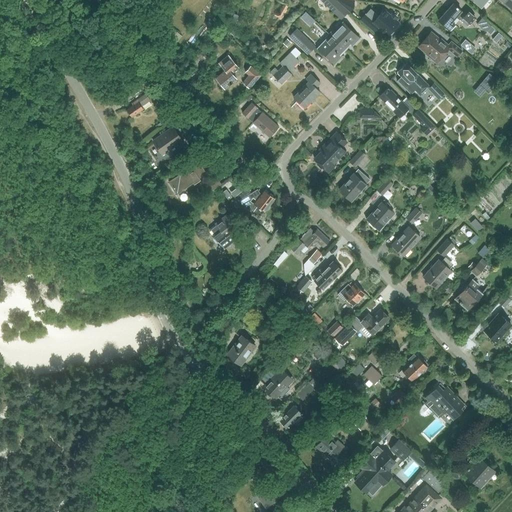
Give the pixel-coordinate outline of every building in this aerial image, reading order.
[(321,0),(336,14),(342,7),(334,0),(321,0)] [(336,0),(349,12),(354,0),(336,0)] [(511,0),(500,0),(504,3),(511,10),(511,0)] [(453,3),(438,20),(450,31),(455,25),(452,22),(456,17),(459,20),(463,22),(465,20),(470,24),(475,18),(466,10),(464,13),(463,13),(461,11),(453,3)] [(367,13),(361,19),(371,28),(375,24),(386,33),(396,22),(383,11),(379,16),(375,20),(367,13)] [(305,12),(301,17),(309,25),(314,20),(305,12)] [(482,17),(477,24),(485,32),(486,30),(489,27),(491,25),(482,17)] [(332,30),(328,33),(344,49),(349,44),(356,36),(341,22),(333,31),(332,30)] [(182,36),(172,28),(167,34),(176,42),(182,36)] [(295,29),(289,36),(308,54),(314,47),(295,29)] [(457,57),(461,51),(451,42),(447,46),(430,32),(418,47),(431,57),(431,56),(437,61),(447,49),(457,57)] [(492,39),(496,42),(502,36),(498,32),(492,39)] [(344,49),(328,33),(325,37),(326,38),(317,47),(332,62),(339,54),(344,49)] [(473,47),(465,40),(460,44),(469,52),(473,47)] [(203,47),(198,53),(202,56),(207,51),(203,47)] [(300,54),(294,48),(279,63),(282,66),(277,70),(274,67),(270,72),(281,84),(291,74),(288,71),(298,61),(295,58),(300,54)] [(225,70),(215,78),(224,88),(236,79),(231,72),(238,67),(228,55),(219,62),(225,70)] [(402,75),(397,80),(410,94),(415,89),(418,92),(420,95),(430,86),(407,63),(406,63),(398,72),(402,75)] [(190,76),(195,71),(189,64),(184,69),(190,76)] [(248,75),(242,83),(249,89),(261,75),(250,65),(245,72),(248,75)] [(498,66),(494,70),(501,76),(505,71),(498,66)] [(138,74),(130,80),(135,86),(139,83),(140,84),(144,82),(138,74)] [(308,81),(293,96),(305,108),(320,93),(315,88),(320,83),(310,74),(305,79),(308,81)] [(483,80),(479,85),(488,93),(493,88),(483,80)] [(428,89),(438,99),(444,93),(433,83),(428,89)] [(385,88),(378,95),(379,96),(384,101),(392,109),(392,110),(399,117),(407,109),(412,114),(412,115),(422,126),(421,127),(420,128),(426,135),(428,133),(434,127),(428,121),(405,98),(402,100),(390,89),(388,91),(387,90),(386,89),(385,88)] [(145,94),(136,99),(141,106),(149,100),(150,99),(156,95),(152,89),(146,93),(145,94)] [(126,109),(131,117),(143,109),(141,106),(137,100),(132,104),(133,105),(126,109)] [(258,108),(252,103),(242,113),(247,118),(248,117),(253,122),(269,137),(278,127),(258,109),(258,108)] [(359,117),(379,118),(381,118),(371,108),(362,107),(359,110),(359,117)] [(178,146),(183,143),(172,127),(153,141),(162,154),(176,144),(178,146)] [(314,159),(329,172),(336,165),(334,163),(346,151),(342,148),(347,143),(336,132),(324,145),(326,147),(314,159)] [(184,153),(187,158),(197,151),(193,146),(184,153)] [(391,147),(387,151),(392,155),(395,152),(391,147)] [(349,162),(354,167),(365,155),(360,150),(349,162)] [(198,177),(205,173),(197,162),(188,168),(187,166),(179,171),(181,173),(168,182),(176,193),(183,188),(185,190),(200,179),(198,177)] [(369,180),(358,169),(354,173),(339,190),(350,200),(365,183),(366,184),(369,180)] [(162,171),(153,177),(155,179),(164,173),(162,171)] [(233,175),(229,179),(234,186),(239,182),(233,175)] [(216,178),(205,186),(209,192),(221,184),(216,178)] [(377,190),(382,195),(392,183),(387,179),(377,190)] [(427,183),(423,187),(429,193),(434,189),(427,183)] [(258,219),(274,198),(264,191),(261,195),(257,189),(246,196),(241,199),(239,201),(244,208),(249,205),(250,207),(248,209),(252,213),(251,214),(258,219)] [(384,199),(382,202),(367,218),(379,229),(393,212),(388,207),(390,205),(384,199)] [(407,218),(412,223),(421,212),(416,207),(407,218)] [(236,208),(231,212),(236,218),(242,213),(236,208)] [(208,229),(214,237),(217,241),(218,241),(224,248),(235,239),(229,231),(236,225),(234,222),(233,223),(227,215),(208,229)] [(170,222),(160,225),(165,243),(176,239),(170,222)] [(391,245),(403,255),(420,237),(408,226),(391,245)] [(317,241),(318,242),(323,247),(326,243),(326,244),(329,241),(316,229),(314,232),(311,229),(300,241),(299,240),(291,249),(297,254),(305,245),(310,249),(317,241)] [(454,245),(448,240),(447,239),(437,250),(444,255),(454,245)] [(307,259),(313,264),(322,252),(316,248),(307,259)] [(281,255),(277,261),(280,264),(285,258),(281,255)] [(476,275),(487,262),(482,258),(476,265),(471,270),(471,271),(476,275)] [(438,259),(423,276),(436,288),(451,270),(449,268),(440,261),(438,259)] [(321,269),(312,278),(323,289),(326,286),(327,287),(331,282),(330,282),(342,270),(340,269),(341,267),(338,265),(337,265),(333,261),(323,271),(321,269)] [(473,262),(467,268),(471,271),(471,270),(476,265),(473,262)] [(296,287),(303,292),(312,282),(306,276),(296,287)] [(455,299),(467,309),(481,292),(475,287),(478,284),(472,279),(455,299)] [(347,283),(339,292),(342,296),(345,299),(349,302),(352,305),(365,293),(355,283),(351,287),(347,283)] [(505,295),(498,302),(504,307),(507,304),(511,300),(510,299),(505,295)] [(350,325),(335,340),(341,346),(356,331),(357,332),(363,326),(372,335),(389,318),(380,309),(372,318),(368,313),(364,318),(361,320),(356,316),(356,315),(348,323),(350,325)] [(316,326),(322,320),(314,313),(309,318),(316,326)] [(499,314),(484,330),(496,341),(511,324),(499,314)] [(327,330),(333,336),(342,327),(336,321),(327,330)] [(301,331),(297,335),(301,339),(305,334),(301,331)] [(228,354),(241,365),(255,346),(241,336),(228,354)] [(327,343),(315,355),(319,360),(332,348),(327,343)] [(287,345),(280,353),(284,357),(292,349),(287,345)] [(367,356),(375,364),(379,359),(371,351),(367,356)] [(406,375),(412,381),(426,367),(427,367),(428,364),(424,360),(421,362),(417,357),(417,358),(413,354),(408,360),(411,363),(403,370),(402,369),(398,373),(402,377),(406,375)] [(339,356),(334,362),(342,370),(348,364),(339,356)] [(364,368),(359,363),(351,372),(356,376),(364,368)] [(363,374),(374,384),(381,375),(371,365),(363,374)] [(281,368),(263,386),(275,398),(293,379),(281,368)] [(308,381),(296,394),(303,400),(314,388),(318,391),(321,387),(312,378),(309,382),(308,381)] [(445,412),(453,419),(465,407),(444,385),(443,386),(439,382),(424,397),(427,400),(424,403),(420,407),(419,411),(420,415),(424,416),(428,415),(432,412),(438,418),(445,412)] [(390,397),(397,404),(406,396),(399,389),(390,397)] [(375,398),(367,405),(374,412),(380,407),(379,405),(380,404),(375,398)] [(294,405),(280,420),(287,428),(293,422),(297,426),(305,417),(301,414),(302,413),(294,405)] [(344,423),(352,432),(367,418),(359,409),(344,423)] [(335,441),(327,433),(316,446),(331,460),(344,446),(337,439),(335,441)] [(390,449),(399,457),(404,451),(407,454),(411,450),(399,440),(390,449)] [(361,487),(361,488),(365,492),(366,492),(367,493),(378,480),(382,484),(392,474),(387,470),(395,462),(383,451),(377,446),(370,454),(359,466),(363,470),(357,476),(358,478),(355,482),(361,487)] [(464,473),(479,487),(494,471),(479,457),(464,473)] [(271,462),(267,465),(275,474),(278,471),(271,462)] [(422,478),(432,487),(436,482),(442,488),(446,483),(431,469),(422,478)] [(436,482),(432,487),(438,492),(442,488),(436,482)] [(427,511),(441,498),(427,485),(402,511),(427,511)] [(277,500),(268,487),(257,495),(265,507),(277,500)]
